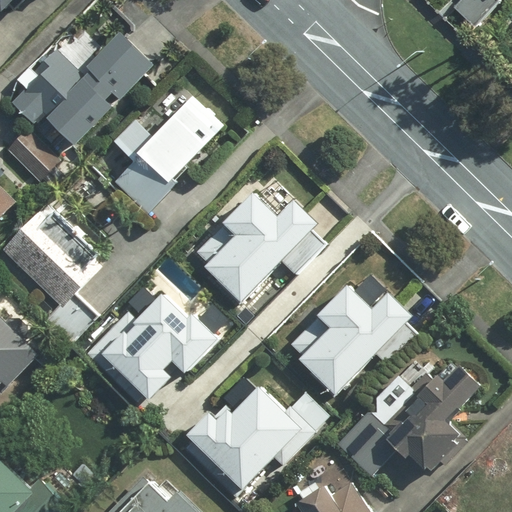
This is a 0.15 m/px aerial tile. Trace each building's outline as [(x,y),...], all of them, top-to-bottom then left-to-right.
[(0,0),(0,12),(8,4),(12,8),(19,0),(0,0)] [(467,0),(459,9),(482,30),(509,0),(467,0)] [(60,115),(88,141),(166,60),(133,28),(91,72),(64,47),(44,68),(49,74),(36,87),(34,85),(21,99),(42,119),(50,111),(57,118),(60,115)] [(154,212),(238,120),(204,90),(121,183),(154,212)] [(35,125),(12,148),(45,180),(67,157),(35,125)] [(0,222),(24,199),(0,175),(0,222)] [(223,280),(248,304),(331,218),(306,194),(290,211),(266,188),(205,250),(229,273),(223,280)] [(54,200),(9,248),(71,306),(112,263),(105,257),(110,252),(54,200)] [(353,288),(295,344),(319,369),(315,373),(335,393),(379,351),(393,365),(420,338),(393,311),(382,322),(374,314),(376,312),(353,288)] [(130,312),(90,354),(142,402),(181,361),(191,370),(222,337),(197,314),(193,319),(167,295),(142,322),(130,312)] [(51,351),(36,336),(36,324),(27,315),(16,316),(0,299),(0,384),(8,392),(51,351)] [(496,380),(474,359),(458,375),(452,370),(445,376),(437,368),(420,386),(424,390),(392,422),(377,407),(343,441),(377,474),(408,443),(420,455),(424,451),(439,466),(474,431),(460,416),(496,380)] [(229,390),(177,443),(242,506),(258,489),(268,499),(331,434),(268,373),(241,401),(229,390)] [(7,446),(0,452),(0,511),(72,511),(81,503),(49,472),(41,480),(7,446)] [(214,511),(218,509),(192,485),(183,494),(164,475),(128,511),(214,511)] [(314,508),(308,511),(379,511),(358,480),(342,490),(336,480),(307,499),(314,508)]
